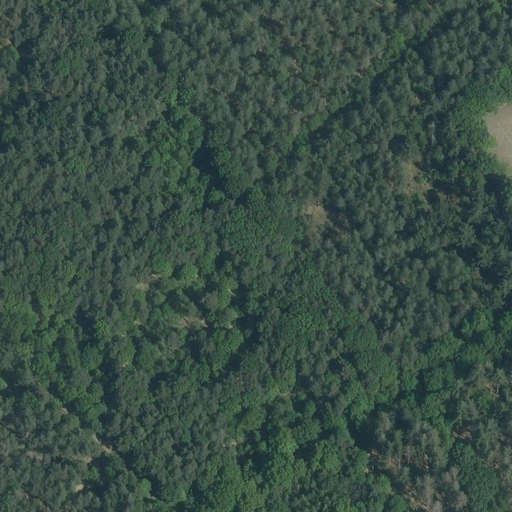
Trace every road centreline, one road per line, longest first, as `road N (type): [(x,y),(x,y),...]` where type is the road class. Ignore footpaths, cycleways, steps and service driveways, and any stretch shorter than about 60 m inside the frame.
road 1 (track): [(254,197),(414,399)]
road 2 (track): [(167,511),(0,339)]
road 3 (track): [(104,0),(220,151)]
road 4 (track): [(496,511),(414,399)]
